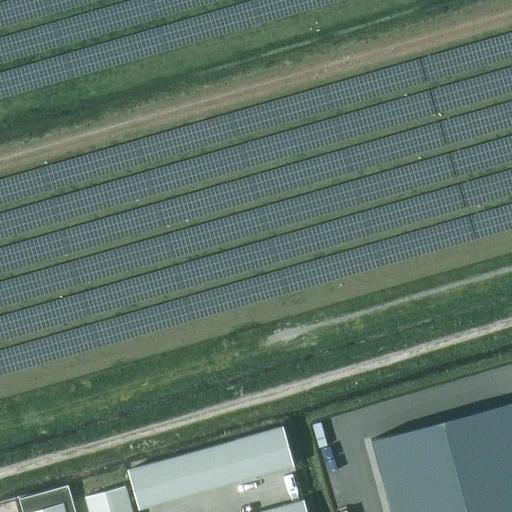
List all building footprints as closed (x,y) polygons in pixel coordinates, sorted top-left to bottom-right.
[(511,511),(511,405),(511,401),(371,439),(380,474),(382,473),(388,496),(387,497),(390,511),(511,511)] [(282,426),(126,469),(137,508),(293,465),(282,426)] [(130,511),(123,483),(83,494),(88,511),(130,511)] [(21,511),(74,511),(67,485),(18,499),(21,511)] [(258,511),(305,511),(302,500),(258,511)]
